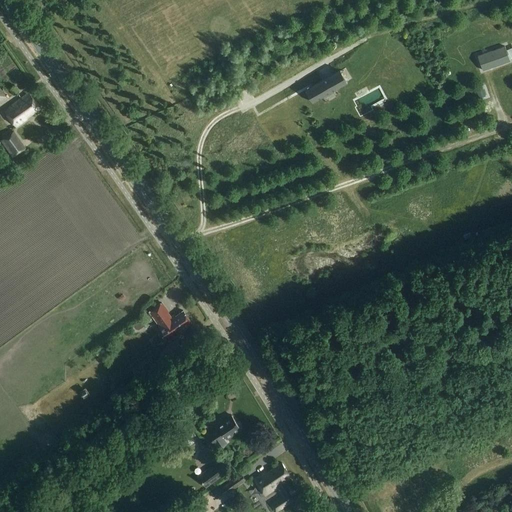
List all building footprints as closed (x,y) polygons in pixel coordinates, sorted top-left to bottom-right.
[(478,56),(483,70),(510,61),(505,47),(478,56)] [(341,86),(335,74),(306,90),(309,95),(312,102),(313,102),(341,86)] [(15,85),(9,90),(14,96),(19,92),(15,85)] [(481,85),(476,87),(479,98),(485,96),(481,85)] [(0,86),(0,105),(1,106),(8,100),(0,86)] [(40,107),(30,93),(4,111),(16,127),(27,119),(26,117),(40,107)] [(14,131),(0,141),(13,158),(27,148),(14,131)] [(185,327),(191,323),(183,311),(175,317),(174,315),(169,319),(166,314),(168,312),(162,303),(149,312),(159,326),(169,341),(186,329),(185,327)] [(132,330),(136,336),(144,331),(141,325),(132,330)] [(177,339),(159,352),(166,361),(184,348),(177,339)] [(149,354),(131,367),(140,380),(158,367),(149,354)] [(241,428),(232,415),(217,425),(218,427),(207,434),(214,444),(215,444),(218,448),(226,443),(221,434),(223,433),(226,438),(241,428)] [(216,463),(198,476),(206,487),(224,474),(216,463)] [(277,511),(295,500),(282,481),(290,475),(282,463),(268,473),(266,471),(254,479),(265,495),(278,486),(284,495),(271,504),(276,511),(277,511)] [(218,487),(211,492),(216,499),(223,494),(224,496),(246,481),(240,473),(219,488),(218,487)] [(188,493),(191,498),(196,495),(192,490),(188,493)]
